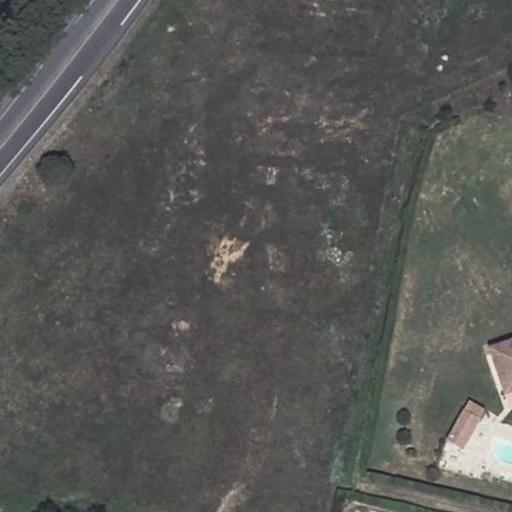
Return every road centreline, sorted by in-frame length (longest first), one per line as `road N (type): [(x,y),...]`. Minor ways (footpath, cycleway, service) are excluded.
road 1 (motorway): [(0,173),(140,0)]
road 2 (motorway): [(100,0),(0,128)]
road 3 (track): [(336,479),(475,511)]
